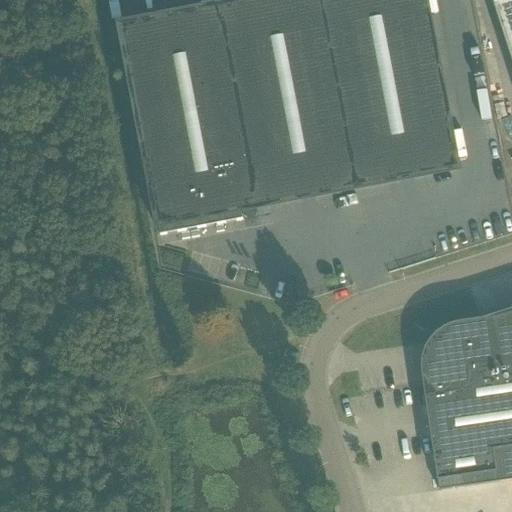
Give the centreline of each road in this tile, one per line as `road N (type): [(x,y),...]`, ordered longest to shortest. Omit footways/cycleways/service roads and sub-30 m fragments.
road 1 (unclassified): [(355,511),(320,349),(335,322),(511,261)]
road 2 (track): [(0,355),(133,385),(159,511)]
